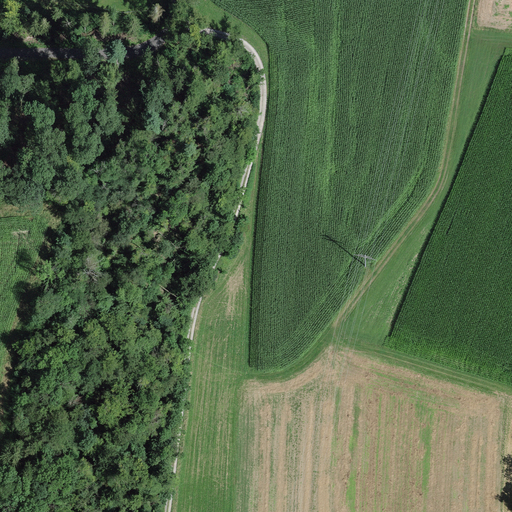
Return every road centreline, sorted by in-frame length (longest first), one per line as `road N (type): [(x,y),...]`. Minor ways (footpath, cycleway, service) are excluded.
road 1 (track): [(158,511),(195,320),(219,233),(254,160),(265,78),(247,48),(212,25),(171,23)]
road 2 (track): [(474,0),(437,186),(296,378)]
